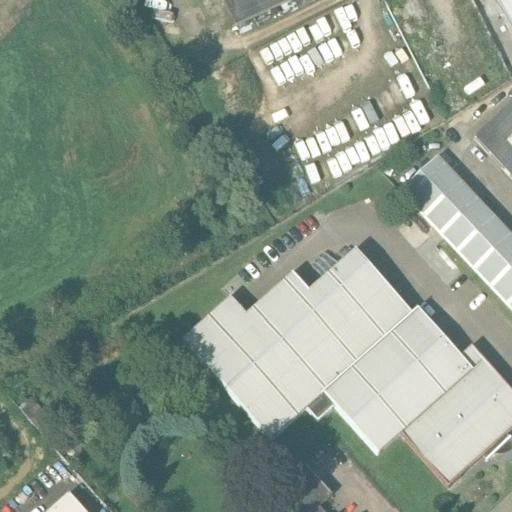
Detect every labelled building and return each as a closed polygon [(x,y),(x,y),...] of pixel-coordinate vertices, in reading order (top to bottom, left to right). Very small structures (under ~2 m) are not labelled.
[(304,0),(221,0),(233,29),(304,0)] [(511,30),(511,0),(506,0),(497,6),(511,30)] [(511,104),(474,140),(511,180),(511,104)] [(511,239),(437,160),(415,181),(401,195),(511,312),(511,239)] [(184,345),(271,444),(323,398),(323,397),(410,319),(354,257),(308,298),(292,281),(245,322),(229,305),(214,318),(184,345)] [(482,459),(486,464),(510,442),(507,438),(511,433),(511,396),(471,351),(459,361),(416,313),(410,319),(323,397),(323,398),(324,397),(378,458),(400,438),(447,491),(482,459)] [(29,397),(17,408),(34,427),(46,417),(29,397)] [(290,511),(315,511),(319,509),(331,499),(303,467),(274,494),(290,511)] [(52,511),(80,511),(68,498),(52,511)]
